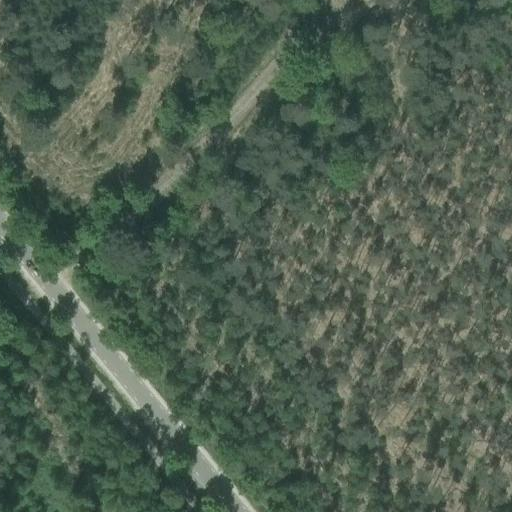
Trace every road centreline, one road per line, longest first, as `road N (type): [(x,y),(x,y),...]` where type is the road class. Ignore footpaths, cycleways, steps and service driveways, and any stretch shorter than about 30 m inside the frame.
road 1 (track): [(21,296),(138,214),(255,101),(342,0)]
road 2 (tertiary): [(236,511),(0,220)]
